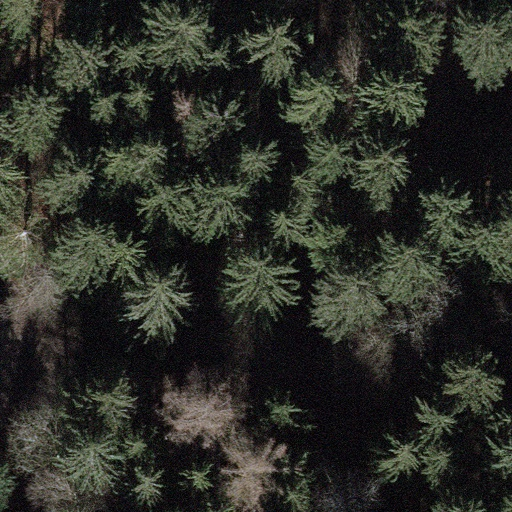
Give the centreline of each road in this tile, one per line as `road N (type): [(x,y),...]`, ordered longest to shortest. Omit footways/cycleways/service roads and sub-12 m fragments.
road 1 (track): [(45,386),(251,397),(511,335)]
road 2 (track): [(0,324),(45,386),(0,444)]
